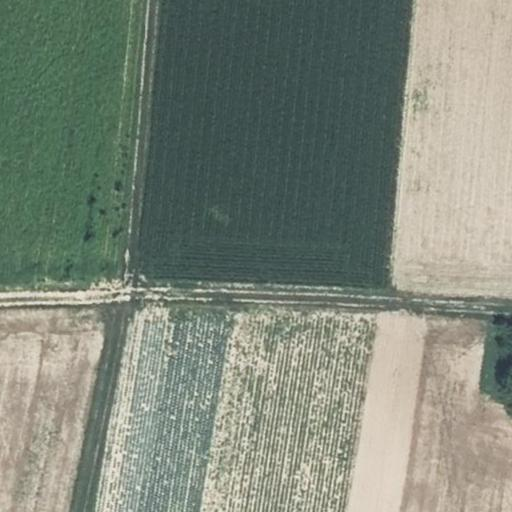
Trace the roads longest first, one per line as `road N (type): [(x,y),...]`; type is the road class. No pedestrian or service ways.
road 1 (track): [(511,316),(125,299)]
road 2 (track): [(125,299),(154,0)]
road 3 (track): [(125,299),(79,511)]
road 4 (track): [(0,303),(125,299)]
